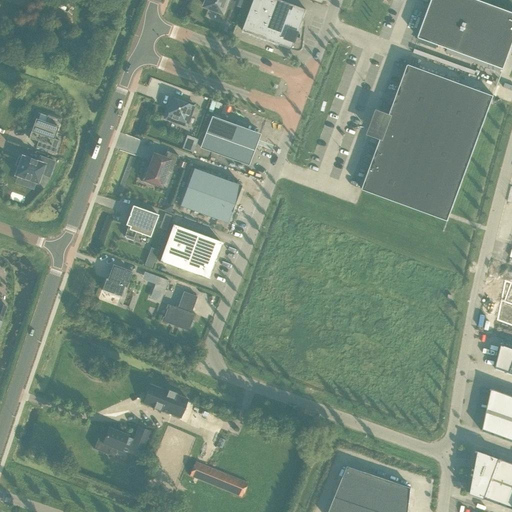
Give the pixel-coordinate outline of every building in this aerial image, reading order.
[(71,0),(67,11),(91,20),(98,0),(71,0)] [(206,0),(205,7),(223,14),(228,0),(206,0)] [(306,10),(279,0),(254,0),(243,31),(296,51),(298,51),(300,50),(302,49),(303,47),(304,40),(296,37),(306,10)] [(511,44),(511,12),(477,0),(431,0),(418,38),(503,69),(511,44)] [(389,117),(380,113),(372,134),(381,138),(362,190),(447,221),(493,96),(408,65),(389,117)] [(172,96),(164,118),(186,126),(194,104),(172,96)] [(38,141),(36,146),(55,153),(60,141),(54,139),(60,120),(47,115),(45,122),(35,119),(28,137),(38,141)] [(200,147),(249,165),(260,135),(211,118),(200,147)] [(187,135),(182,148),(192,152),(197,139),(187,135)] [(168,149),(167,148),(163,158),(154,154),(149,167),(147,167),(147,165),(141,181),(153,185),(154,185),(152,184),(153,182),(160,185),(165,170),(172,172),(178,155),(167,151),(168,149)] [(22,157),(19,156),(15,165),(18,166),(15,175),(38,183),(41,174),(49,177),(54,162),(40,156),(38,162),(22,156),(22,157)] [(193,168),(179,206),(227,223),(241,185),(229,181),(193,168)] [(157,214),(132,205),(124,224),(127,225),(123,236),(131,239),(136,228),(150,234),(157,214)] [(221,242),(172,224),(159,261),(209,279),(210,278),(208,277),(221,242)] [(261,292),(242,343),(298,363),(305,344),(391,376),(433,260),(347,229),(317,312),(261,292)] [(125,286),(131,272),(113,266),(108,279),(106,278),(102,290),(120,297),(124,286),(125,286)] [(511,283),(508,282),(501,323),(511,326),(511,283)] [(197,296),(183,291),(177,308),(167,304),(166,304),(168,305),(162,321),(188,331),(192,320),(189,319),(191,313),(196,315),(191,313),(197,296)] [(511,349),(501,345),(495,369),(511,374),(511,349)] [(143,403),(180,418),(187,399),(176,395),(177,393),(168,390),(167,391),(150,384),(143,403)] [(511,396),(489,388),(481,431),(511,442),(511,396)] [(127,436),(109,428),(103,426),(94,448),(116,457),(119,449),(121,450),(124,443),(142,451),(150,431),(139,426),(133,439),(126,436),(127,436)] [(511,463),(477,451),(469,494),(511,509),(511,463)] [(195,461),(189,475),(242,497),(248,483),(195,461)] [(347,466),(330,508),(328,511),(407,511),(411,488),(347,466)]
